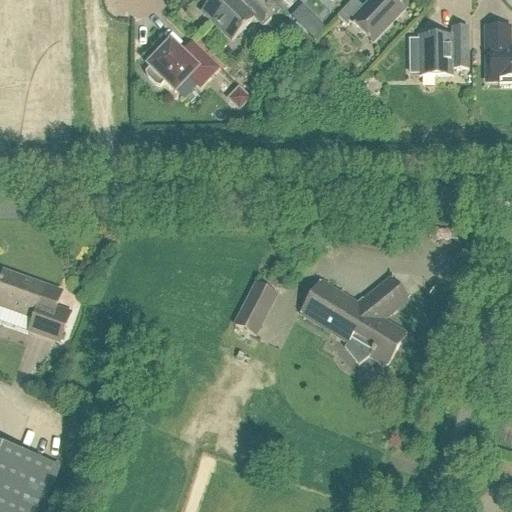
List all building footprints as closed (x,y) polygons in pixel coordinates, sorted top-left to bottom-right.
[(215,0),(201,14),(224,37),(231,44),(254,22),(261,29),(270,20),(249,0),(241,0),(237,4),(232,0),(215,0)] [(404,12),(390,0),(374,0),(364,11),(354,1),(337,19),(347,29),(351,24),(373,45),(404,12)] [(318,24),(306,35),(313,42),(324,31),(318,24)] [(468,72),(468,31),(452,31),(452,39),(418,40),(418,42),(414,42),(411,45),(411,54),(414,57),(419,57),(419,80),(452,79),(452,72),(468,72)] [(511,54),(505,54),(504,31),(485,31),(486,85),(502,85),(502,86),(511,85),(511,54)] [(299,39),(295,42),(294,47),(297,51),(302,52),(306,49),(307,45),(304,40),(299,39)] [(174,96),(189,81),(199,91),(217,72),(192,47),(182,57),(170,46),(148,70),(150,72),(146,76),(149,81),(154,87),(160,89),(163,85),(174,96)] [(227,102),(239,113),(250,101),(238,89),(227,102)] [(0,325),(13,330),(18,316),(34,321),(29,335),(59,346),(70,315),(56,310),(61,295),(3,274),(0,282),(0,325)] [(383,324),(409,303),(392,281),(358,308),(319,285),(299,317),(347,346),(344,351),(358,369),(369,360),(386,371),(406,338),(383,324)] [(255,286),(233,328),(255,339),(277,297),(255,286)] [(0,511),(43,511),(59,469),(2,449),(0,448),(0,511)]
